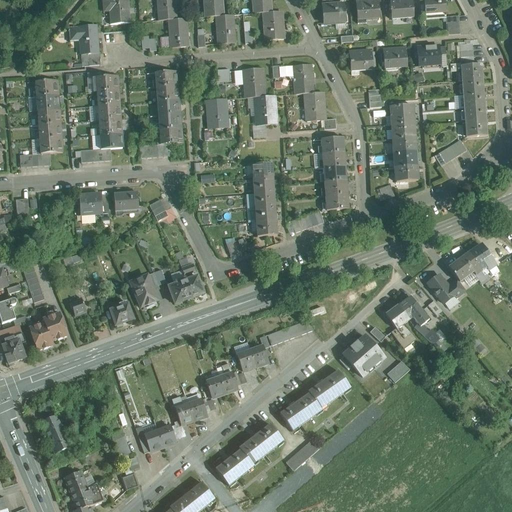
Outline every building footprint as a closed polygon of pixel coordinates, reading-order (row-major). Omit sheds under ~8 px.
[(127,0),(102,0),(103,8),(111,7),(112,25),(129,24),(127,0)] [(174,0),(157,0),(159,22),(168,21),(176,21),(174,0)] [(221,0),(204,0),(206,18),(216,18),(222,17),(221,0)] [(270,0),(252,0),(254,15),(263,14),(271,13),(270,0)] [(411,0),(401,0),(390,1),(390,11),(389,11),(390,14),(391,14),(391,21),(413,19),(411,0)] [(444,0),(422,0),(424,18),(445,17),(444,0)] [(378,1),(356,3),(357,20),(379,18),(378,1)] [(343,4),(322,6),(323,24),(345,23),(343,4)] [(271,13),(263,14),(265,42),(284,41),(281,13),(271,13)] [(222,17),(216,18),(218,45),(235,44),(233,16),(222,17)] [(176,21),(168,21),(170,49),(188,48),(186,20),(176,21)] [(96,26),(69,28),(69,38),(80,38),(81,56),(100,54),(98,54),(96,26)] [(438,47),(417,49),(418,68),(440,66),(439,56),(438,49),(438,47)] [(405,49),(383,51),(384,69),(406,67),(405,49)] [(371,52),(349,53),(350,73),(372,71),(371,52)] [(100,54),(81,56),(82,68),(89,67),(89,61),(101,60),(100,54)] [(481,65),(460,67),(461,83),(482,82),(481,65)] [(310,67),(293,68),(294,81),(293,81),(293,83),(295,83),(296,96),(304,95),(312,95),(311,80),(313,79),(313,74),(311,74),(310,67)] [(262,70),(243,72),(245,100),(255,99),(264,98),(262,70)] [(176,72),(155,74),(156,89),(177,87),(176,72)] [(413,77),(416,85),(424,82),(421,74),(413,77)] [(117,77),(95,78),(96,93),(118,91),(117,77)] [(57,82),(35,83),(36,98),(58,96),(57,82)] [(482,82),(461,83),(462,96),(483,95),(482,82)] [(177,87),(156,89),(157,103),(178,101),(177,87)] [(118,91),(96,93),(97,107),(119,106),(118,91)] [(312,95),(304,95),(306,124),(323,123),(325,123),(325,121),(323,94),(312,95)] [(483,95),(462,96),(463,110),(484,108),(483,95)] [(58,96),(36,98),(37,112),(59,110),(58,96)] [(264,98),(255,99),(257,127),(276,126),(274,97),(264,98)] [(178,101),(157,103),(158,117),(179,116),(178,101)] [(225,101),(206,102),(208,130),(227,129),(225,101)] [(119,106),(97,107),(98,122),(120,120),(119,106)] [(412,106),(390,108),(391,118),(393,118),(394,126),(413,125),(412,106)] [(484,108),(463,110),(464,123),(485,121),(484,108)] [(59,110),(37,112),(38,126),(60,125),(59,110)] [(179,116),(158,117),(159,132),(180,130),(179,116)] [(120,120),(98,122),(100,136),(121,134),(120,120)] [(335,120),(325,121),(325,123),(323,123),(324,132),(336,131),(335,120)] [(485,121),(464,123),(466,139),(487,137),(485,121)] [(60,125),(38,126),(39,141),(61,139),(60,125)] [(394,126),(392,127),(392,133),(395,132),(396,140),(414,139),(413,125),(394,126)] [(180,130),(159,132),(160,146),(163,146),(170,145),(182,144),(180,130)] [(121,134),(100,136),(101,150),(104,150),(110,150),(122,149),(121,134)] [(61,139),(39,141),(40,155),(43,155),(49,154),(62,154),(61,139)] [(343,139),(321,141),(322,155),(344,153),(343,139)] [(396,140),(393,141),(394,155),(415,153),(414,139),(396,140)] [(460,142),(454,145),(461,155),(466,152),(460,142)] [(454,145),(449,148),(455,159),(461,155),(454,145)] [(455,159),(449,148),(444,151),(451,162),(455,159)] [(451,162),(444,151),(439,154),(446,165),(451,162)] [(344,153),(322,155),(323,169),(345,168),(344,153)] [(415,153),(394,155),(395,169),(417,167),(415,153)] [(446,165),(439,154),(434,157),(441,168),(446,165)] [(271,165),(252,166),(253,181),(273,179),(271,165)] [(417,167),(395,169),(396,184),(418,182),(417,167)] [(345,168),(323,169),(324,183),(346,182),(345,168)] [(191,188),(190,178),(178,179),(179,189),(191,188)] [(273,179),(253,181),(254,195),(274,194),(273,179)] [(346,182),(324,183),(325,197),(347,196),(346,182)] [(390,186),(384,188),(389,199),(394,197),(390,186)] [(389,199),(384,188),(379,190),(383,201),(389,199)] [(137,193),(113,195),(115,213),(138,211),(137,193)] [(274,194),(254,195),(255,209),(275,208),(274,194)] [(101,196),(79,198),(81,216),(82,223),(83,224),(94,223),(95,222),(95,215),(102,215),(102,214),(101,206),(101,196)] [(347,196),(325,197),(326,213),(349,211),(347,196)] [(28,200),(16,201),(17,221),(29,217),(28,200)] [(159,201),(149,206),(152,212),(155,217),(165,212),(159,201)] [(108,205),(101,206),(102,214),(102,215),(102,222),(109,221),(108,205)] [(275,208),(255,209),(256,223),(276,222),(275,208)] [(324,223),(320,212),(314,214),(318,226),(324,223)] [(314,214),(308,216),(312,228),(318,226),(314,214)] [(308,216),(303,218),(307,230),(312,228),(308,216)] [(307,230),(303,218),(297,220),(301,232),(307,230)] [(301,232),(297,220),(291,223),(295,234),(301,232)] [(276,222),(256,223),(257,232),(257,238),(277,237),(276,222)] [(243,240),(238,241),(242,253),(247,251),(243,240)] [(232,243),(226,245),(230,257),(236,255),(232,243)] [(480,246),(468,255),(477,267),(481,272),(484,276),(485,275),(489,273),(483,264),(490,259),(480,246)] [(468,255),(448,269),(457,281),(459,284),(463,281),(472,273),(475,277),(481,272),(477,267),(468,255)] [(79,256),(71,258),(73,264),(81,261),(79,256)] [(12,260),(0,264),(0,271),(1,271),(7,270),(8,274),(15,272),(12,260)] [(193,265),(182,269),(185,279),(186,281),(192,279),(190,274),(195,272),(193,265)] [(44,300),(33,266),(22,270),(34,304),(44,300)] [(161,271),(152,274),(158,287),(166,284),(161,271)] [(472,273),(463,281),(468,289),(479,281),(482,286),(489,281),(485,275),(484,276),(481,272),(475,277),(472,273)] [(158,287),(152,274),(146,277),(146,278),(147,277),(152,289),(158,287)] [(447,288),(439,276),(427,285),(437,298),(438,297),(443,305),(454,297),(456,299),(465,292),(459,284),(457,281),(447,288)] [(146,278),(131,284),(131,285),(141,308),(157,301),(152,289),(147,277),(146,278)] [(192,279),(186,281),(192,299),(203,295),(197,277),(192,279)] [(185,279),(176,282),(177,285),(168,288),(175,305),(192,299),(186,281),(185,279)] [(20,285),(6,290),(8,296),(22,291),(20,285)] [(411,298),(398,307),(409,321),(410,320),(413,317),(421,327),(424,325),(427,323),(419,313),(421,311),(411,298)] [(81,299),(70,303),(75,318),(86,313),(81,299)] [(106,299),(99,300),(102,310),(109,308),(106,299)] [(13,300),(0,304),(0,320),(2,325),(13,321),(15,321),(11,308),(15,306),(16,305),(16,304),(16,303),(16,302),(15,301),(14,301),(14,300),(13,300)] [(442,312),(433,303),(428,307),(436,317),(442,312)] [(127,306),(110,312),(116,326),(117,328),(122,326),(122,324),(132,321),(127,306)] [(398,306),(386,315),(396,329),(397,330),(404,324),(409,321),(398,307),(398,306)] [(44,324),(29,330),(37,352),(53,347),(52,343),(67,337),(59,315),(43,320),(44,324)] [(15,321),(13,321),(15,327),(19,326),(27,323),(25,317),(15,321)] [(421,327),(413,317),(410,320),(417,330),(421,327)] [(309,321),(284,330),(288,341),(313,332),(309,321)] [(404,324),(397,330),(396,329),(391,333),(403,349),(416,340),(404,324)] [(424,335),(429,332),(424,325),(421,327),(417,330),(424,335)] [(19,326),(15,327),(0,331),(0,336),(2,342),(4,341),(13,338),(23,334),(19,326)] [(386,338),(375,328),(370,333),(380,344),(386,338)] [(284,330),(267,337),(271,347),(288,341),(284,330)] [(266,337),(260,339),(263,348),(264,348),(264,350),(270,348),(266,337)] [(365,337),(343,357),(344,357),(351,366),(362,379),(367,374),(366,373),(378,363),(379,364),(384,360),(365,337)] [(473,337),(468,341),(475,348),(480,344),(473,337)] [(13,338),(4,341),(6,346),(3,347),(6,358),(5,358),(8,366),(15,363),(14,363),(25,359),(23,355),(20,346),(18,342),(15,343),(13,338)] [(26,343),(20,346),(23,355),(29,353),(26,343)] [(248,343),(236,347),(238,354),(250,350),(248,343)] [(470,346),(466,350),(474,359),(479,355),(470,346)] [(263,348),(250,353),(255,367),(269,363),(264,350),(264,348),(263,348)] [(250,353),(237,357),(242,372),(255,367),(250,353)] [(351,366),(344,357),(339,361),(347,370),(351,366)] [(401,363),(387,375),(395,384),(410,371),(401,363)] [(309,395),(321,410),(350,389),(338,372),(322,383),(321,382),(317,385),(318,386),(308,393),(309,395)] [(243,374),(237,376),(240,385),(246,383),(243,374)] [(232,375),(219,380),(224,395),(237,390),(236,387),(233,377),(232,375)] [(219,380),(206,384),(211,399),(224,395),(219,380)] [(321,410),(309,395),(294,405),(293,404),(289,407),(290,408),(280,415),(292,433),(322,412),(321,410)] [(61,400),(51,405),(54,411),(64,407),(61,400)] [(212,400),(206,402),(209,411),(215,409),(212,400)] [(201,401),(188,406),(194,421),(206,416),(205,412),(202,404),(201,401)] [(115,403),(108,405),(110,411),(117,408),(115,403)] [(188,406),(175,410),(180,425),(194,421),(188,406)] [(57,417),(41,424),(48,439),(64,432),(57,417)] [(138,420),(133,422),(136,431),(141,429),(138,420)] [(240,451),(252,466),(283,442),(270,425),(256,436),(256,435),(252,438),(252,439),(239,450),(240,451)] [(170,427),(157,432),(162,447),(176,443),(175,440),(171,430),(170,427)] [(181,427),(176,429),(179,439),(185,437),(181,427)] [(144,437),(141,429),(136,431),(144,454),(149,452),(144,437)] [(122,431),(111,436),(113,443),(124,438),(122,431)] [(64,432),(48,439),(55,455),(71,448),(64,432)] [(157,432),(144,437),(149,452),(162,447),(157,432)] [(124,438),(113,443),(119,459),(131,456),(124,438)] [(312,441),(286,465),(293,473),(319,450),(312,441)] [(252,466),(240,451),(230,459),(229,458),(225,461),(226,462),(215,471),(228,488),(254,468),(252,466)] [(136,458),(128,461),(130,466),(137,463),(136,458)] [(137,463),(130,466),(132,472),(139,469),(137,463)] [(81,472),(64,479),(71,495),(87,489),(87,488),(81,473),(81,472)] [(134,474),(122,479),(126,491),(138,487),(134,474)] [(96,484),(87,488),(87,489),(71,495),(77,511),(75,511),(87,511),(86,508),(103,502),(96,484)] [(171,511),(200,511),(214,501),(201,484),(188,494),(188,493),(184,496),(184,497),(169,509),(171,511)] [(247,497),(234,509),(236,511),(248,511),(255,506),(247,497)]
